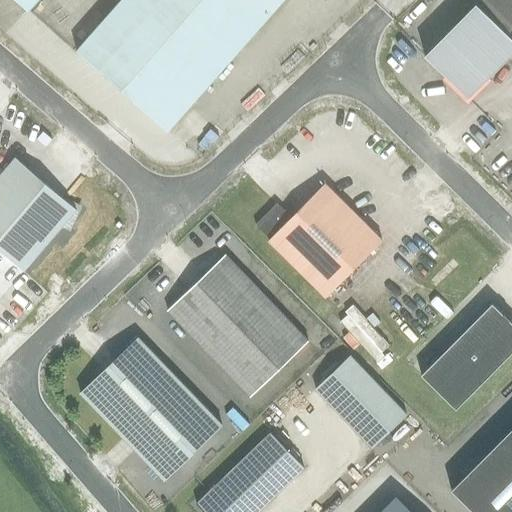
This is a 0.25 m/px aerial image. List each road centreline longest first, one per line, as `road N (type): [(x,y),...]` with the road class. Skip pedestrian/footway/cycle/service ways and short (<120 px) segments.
road 1 (unclassified): [(171,211),(30,350),(23,378),(30,407),(121,511)]
road 2 (unclassified): [(511,233),(337,61)]
road 3 (unclassified): [(171,211),(0,63)]
road 4 (unclassified): [(337,61),(171,211)]
